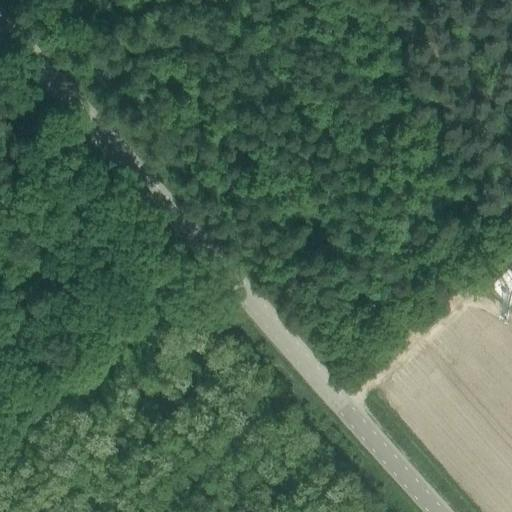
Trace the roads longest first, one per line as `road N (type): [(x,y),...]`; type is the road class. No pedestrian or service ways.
road 1 (unclassified): [(448,511),(0,9)]
road 2 (track): [(63,0),(127,8),(190,0)]
